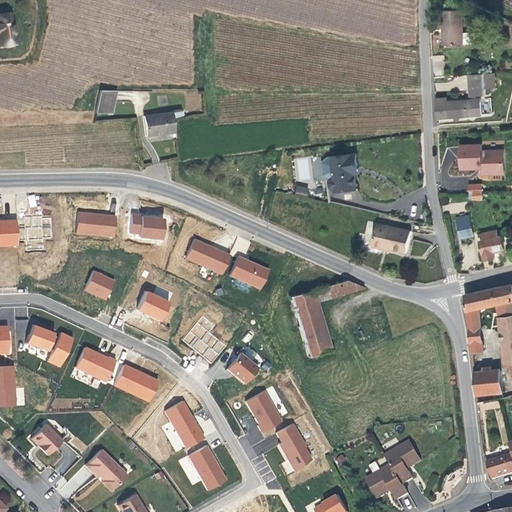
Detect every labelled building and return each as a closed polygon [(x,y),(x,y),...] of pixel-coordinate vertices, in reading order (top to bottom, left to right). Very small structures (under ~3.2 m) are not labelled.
[(461,32),(460,9),(439,9),(440,27),(442,27),(443,44),(466,43),(466,45),(470,45),(470,44),(472,43),(472,40),(470,40),(469,31),(461,32)] [(17,43),(12,13),(0,14),(0,41),(1,46),(17,43)] [(482,74),(467,75),(468,96),(483,94),(482,74)] [(114,89),(98,88),(97,110),(112,111),(114,89)] [(444,96),(433,97),(434,117),(451,116),(451,119),(456,119),(456,116),(479,115),(478,99),(445,100),(444,96)] [(172,129),(170,112),(141,117),(144,136),(155,134),(155,132),(172,129)] [(480,150),(479,143),(458,144),(459,168),(480,167),(480,174),(502,174),(502,149),(480,150)] [(357,166),(355,153),(332,156),(332,157),(328,157),(322,161),(324,175),(330,178),(332,178),(329,181),(329,184),(333,187),(335,187),(335,191),(355,189),(353,166),(357,166)] [(296,185),(295,194),(307,195),(308,187),(296,185)] [(480,189),(467,190),(467,197),(480,197),(480,189)] [(76,212),(76,235),(116,236),(117,213),(76,212)] [(165,238),(166,216),(130,215),(129,237),(165,238)] [(471,235),(468,218),(455,221),(459,238),(471,235)] [(0,244),(14,244),(13,219),(0,219),(0,244)] [(373,244),(397,250),(407,252),(412,231),(379,223),(373,244)] [(497,236),(495,230),(480,233),(482,239),(478,240),(483,260),(493,258),(492,251),(503,249),(500,235),(497,236)] [(218,274),(227,254),(191,238),(182,258),(218,274)] [(235,255),(226,275),(257,289),(265,269),(235,255)] [(111,280),(90,270),(81,289),(102,299),(111,280)] [(312,311),(293,316),(295,324),(315,319),(323,350),(329,348),(316,301),(363,288),(343,280),(306,290),(312,311)] [(511,283),(464,294),(467,320),(479,318),(478,307),(496,303),(509,300),(509,305),(511,304),(511,283)] [(312,311),(306,290),(287,295),(293,316),(312,311)] [(142,291),(134,309),(157,320),(165,302),(142,291)] [(511,314),(511,304),(509,305),(509,300),(496,303),(498,316),(511,314)] [(511,377),(511,314),(498,316),(505,364),(500,368),(485,370),(483,350),(471,351),(476,402),(503,397),(502,379),(511,377)] [(483,350),(479,318),(467,320),(471,351),(483,350)] [(323,350),(315,319),(295,324),(304,355),(323,350)] [(49,335),(51,332),(30,324),(23,342),(44,350),(45,346),(49,335)] [(44,360),(56,366),(69,337),(57,331),(55,337),(50,348),(44,360)] [(55,337),(49,335),(45,346),(50,348),(55,337)] [(93,352),(81,347),(72,367),(102,381),(112,360),(104,356),(104,357),(97,354),(97,355),(93,353),(93,352)] [(255,367),(237,353),(223,369),(241,383),(255,367)] [(120,364),(110,384),(145,400),(154,380),(139,373),(139,374),(136,373),(135,371),(120,364)] [(9,365),(0,365),(0,404),(11,404),(9,365)] [(16,387),(17,405),(24,405),(23,387),(16,387)] [(261,391),(242,401),(255,424),(254,425),(258,432),(278,421),(261,391)] [(179,400),(162,411),(183,447),(200,437),(190,420),(189,420),(187,416),(188,416),(179,400)] [(483,403),(484,410),(500,408),(499,401),(483,403)] [(59,440),(43,423),(27,438),(44,455),(59,440)] [(289,423),(273,432),(278,442),(275,443),(283,457),(284,456),(286,459),(284,459),(291,470),(298,467),(297,465),(307,460),(301,448),(302,447),(289,423)] [(384,455),(390,465),(400,484),(411,478),(406,469),(420,461),(409,442),(384,455)] [(203,445),(184,456),(204,490),(223,479),(203,445)] [(123,475),(98,449),(82,465),(94,477),(96,475),(100,479),(98,481),(107,491),(123,475)] [(510,474),(506,455),(484,460),(489,478),(510,474)] [(405,493),(390,465),(365,478),(376,498),(389,490),(395,500),(405,493)] [(141,511),(131,494),(114,504),(118,511),(141,511)] [(345,511),(336,496),(312,509),(313,511),(345,511)]
